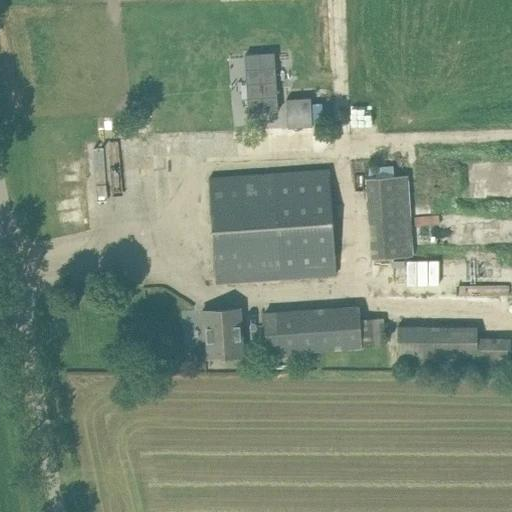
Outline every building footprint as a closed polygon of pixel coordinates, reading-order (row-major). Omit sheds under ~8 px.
[(279,112),(275,52),(245,54),(249,114),(279,112)] [(326,171),(229,177),(209,178),(216,283),(333,275),(326,171)] [(372,259),(414,256),(409,175),(366,178),(372,259)] [(384,318),(361,319),(360,307),(265,314),(268,354),(363,347),(387,346),(386,339),(386,332),(393,332),(392,321),(385,321),(384,318)] [(240,309),(222,310),(202,311),(203,329),(207,329),(209,358),(243,356),(240,309)] [(398,367),(478,368),(511,367),(511,359),(511,338),(478,337),(478,326),(398,325),(398,367)]
